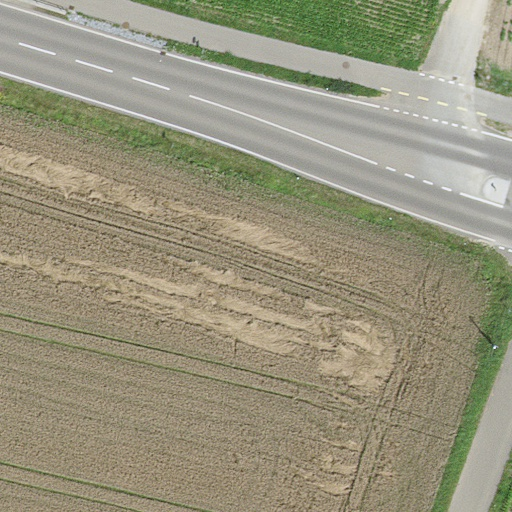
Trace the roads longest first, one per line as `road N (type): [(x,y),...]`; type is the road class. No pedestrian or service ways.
road 1 (secondary): [(0,35),(511,193)]
road 2 (track): [(413,160),(473,0)]
road 3 (unclassified): [(472,511),(511,398)]
